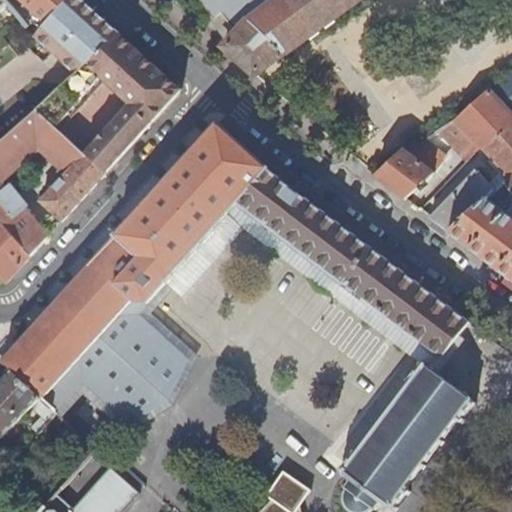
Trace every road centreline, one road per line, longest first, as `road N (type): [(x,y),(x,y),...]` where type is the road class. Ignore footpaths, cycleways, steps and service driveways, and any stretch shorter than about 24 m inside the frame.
road 1 (tertiary): [(220,88),(511,316)]
road 2 (residential): [(220,88),(22,301),(0,311)]
road 3 (tertiary): [(124,0),(220,88)]
